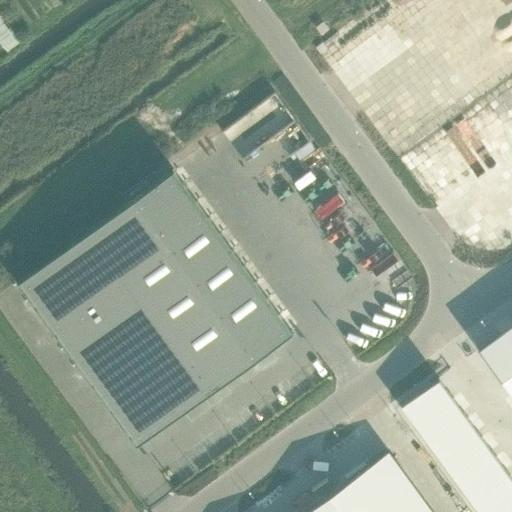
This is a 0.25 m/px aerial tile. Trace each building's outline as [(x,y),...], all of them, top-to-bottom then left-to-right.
[(0,0),(0,54),(26,39),(2,0),(0,0)] [(161,424),(170,416),(172,418),(292,330),(172,167),(16,282),(83,373),(85,372),(136,442),(145,435),(147,438),(163,427),(161,424)] [(511,321),(477,347),(511,395),(511,321)] [(511,511),(511,476),(438,376),(399,404),(478,511),(511,511)] [(408,511),(372,462),(304,511),(408,511)]
